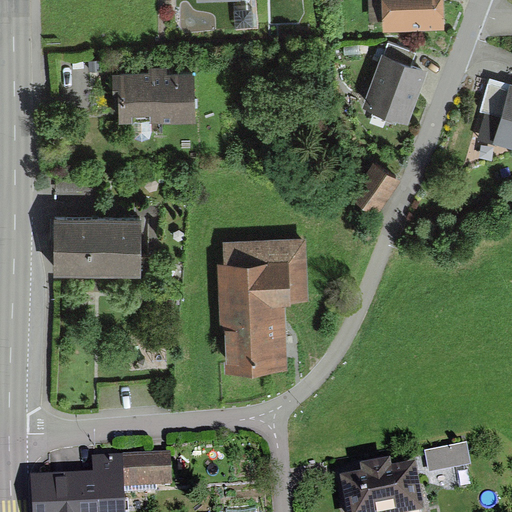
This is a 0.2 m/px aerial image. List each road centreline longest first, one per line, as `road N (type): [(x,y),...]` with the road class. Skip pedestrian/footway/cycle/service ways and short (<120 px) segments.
road 1 (residential): [(266,413),(314,380),(354,320),(476,11)]
road 2 (secondary): [(9,446),(12,0)]
road 3 (residential): [(9,446),(31,433),(266,413)]
